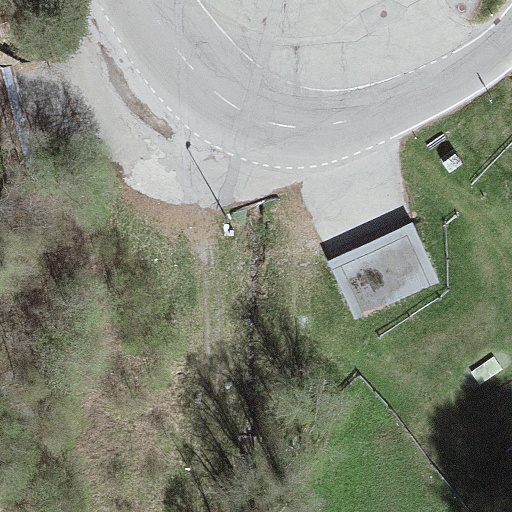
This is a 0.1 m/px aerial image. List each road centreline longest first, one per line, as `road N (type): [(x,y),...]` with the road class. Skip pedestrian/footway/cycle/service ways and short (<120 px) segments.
road 1 (tertiary): [(511,28),(408,104),(328,133),(242,129),(164,64),(137,0)]
road 2 (track): [(192,511),(206,412),(203,224),(242,129)]
